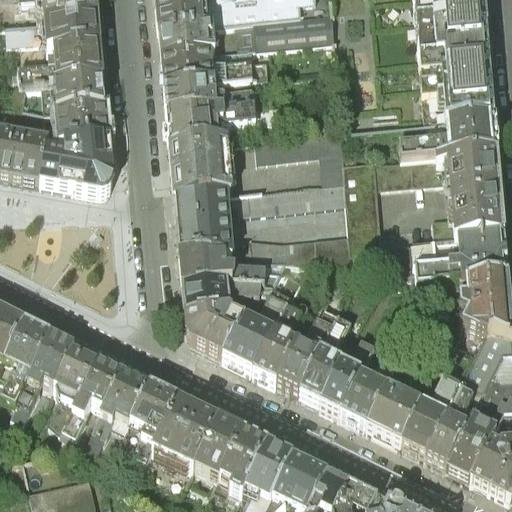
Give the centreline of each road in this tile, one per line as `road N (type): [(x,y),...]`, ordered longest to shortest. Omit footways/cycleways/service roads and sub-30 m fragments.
road 1 (residential): [(124,0),(153,337),(142,361)]
road 2 (residential): [(444,511),(142,361)]
road 3 (residential): [(142,361),(0,289)]
